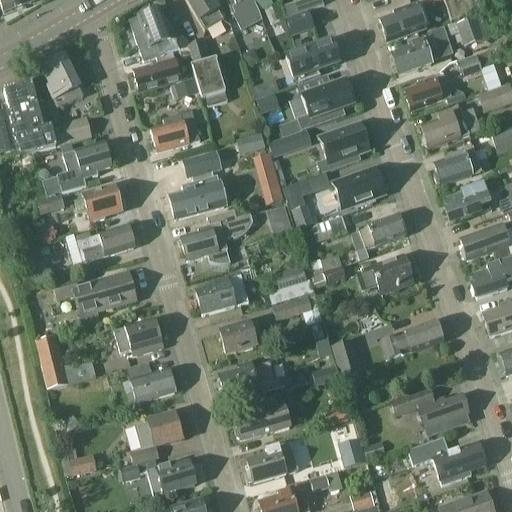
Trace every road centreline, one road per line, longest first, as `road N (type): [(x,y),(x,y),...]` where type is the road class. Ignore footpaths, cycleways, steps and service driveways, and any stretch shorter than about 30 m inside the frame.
road 1 (residential): [(234,511),(91,10)]
road 2 (residential): [(344,0),(511,472)]
